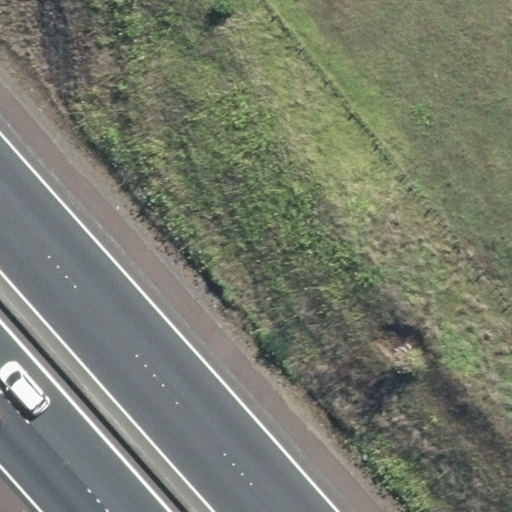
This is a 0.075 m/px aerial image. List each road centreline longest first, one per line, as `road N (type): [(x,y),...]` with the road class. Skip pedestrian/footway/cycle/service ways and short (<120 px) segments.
road 1 (motorway): [(0,194),(281,511)]
road 2 (motorway): [(106,511),(0,393)]
